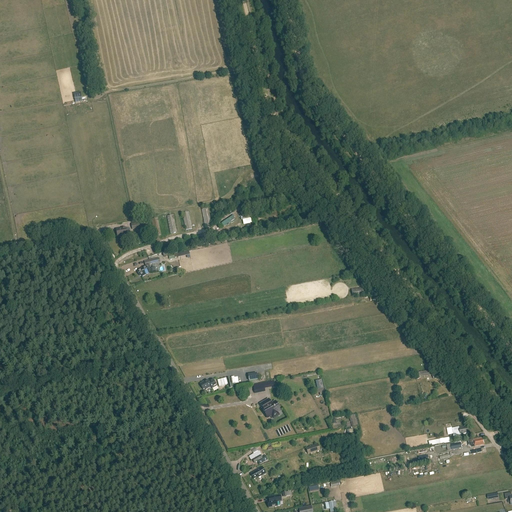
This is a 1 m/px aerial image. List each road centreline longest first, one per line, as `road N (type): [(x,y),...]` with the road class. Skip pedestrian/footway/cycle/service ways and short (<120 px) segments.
road 1 (track): [(242,0),(281,127),(511,421)]
road 2 (unclassified): [(256,511),(98,239),(0,250)]
road 3 (track): [(286,0),(309,88),(405,213)]
road 4 (track): [(261,65),(91,94),(75,30)]
road 5 (track): [(405,213),(511,347)]
road 6 (residential): [(511,466),(437,372)]
